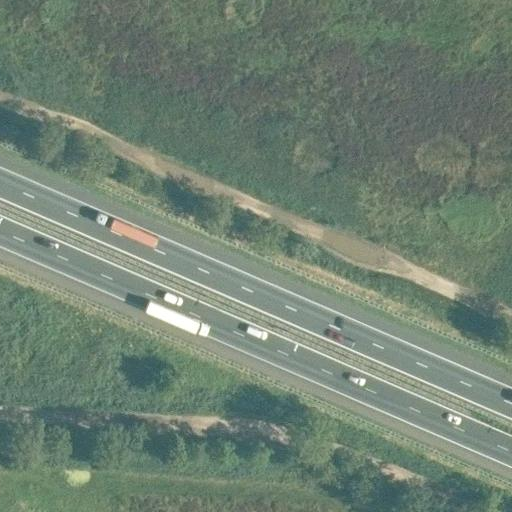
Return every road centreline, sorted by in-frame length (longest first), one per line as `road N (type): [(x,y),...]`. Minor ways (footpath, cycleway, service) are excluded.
road 1 (motorway): [(0,221),(511,443)]
road 2 (motorway): [(511,388),(0,167)]
road 3 (track): [(511,312),(0,98)]
road 4 (track): [(0,410),(286,418),(492,511)]
